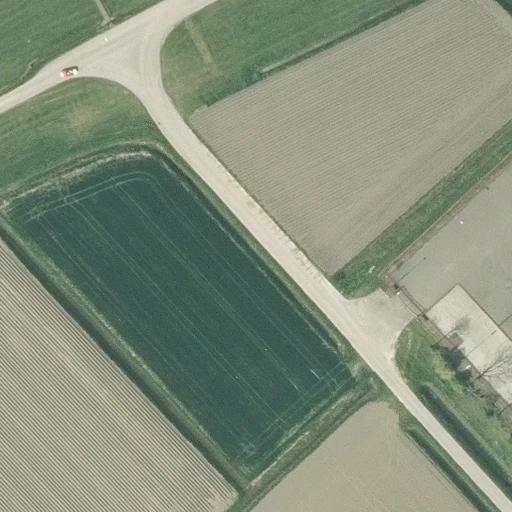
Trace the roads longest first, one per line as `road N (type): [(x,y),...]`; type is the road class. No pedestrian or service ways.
road 1 (unclassified): [(511,511),(152,102),(115,40)]
road 2 (unclassified): [(0,101),(115,40)]
